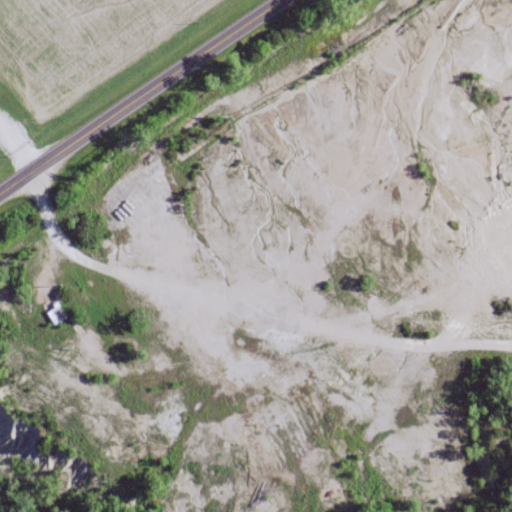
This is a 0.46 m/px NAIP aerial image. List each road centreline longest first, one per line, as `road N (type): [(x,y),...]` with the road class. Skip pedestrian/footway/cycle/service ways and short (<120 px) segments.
road 1 (track): [(489,339),(320,326),(113,268),(63,245),(44,214),(34,163)]
road 2 (secondary): [(0,186),(274,0)]
road 3 (track): [(511,342),(489,339),(500,244),(511,235)]
